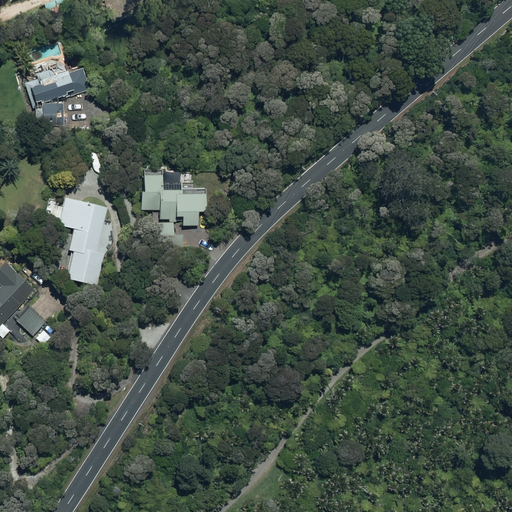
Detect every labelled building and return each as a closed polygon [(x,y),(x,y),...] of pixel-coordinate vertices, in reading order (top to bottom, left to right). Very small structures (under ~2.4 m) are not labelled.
[(112,0),(109,1),(117,24),(139,15),(140,20),(162,12),(157,0),(112,0)] [(49,12),(54,29),(72,24),(67,8),(49,12)] [(41,107),(47,105),(90,91),(83,70),(67,75),(67,73),(65,73),(63,66),(36,75),(37,80),(24,85),(32,110),(41,107)] [(41,107),(41,111),(34,111),(34,128),(64,128),(63,105),(47,105),(41,107)] [(10,126),(0,125),(0,145),(8,147),(10,126)] [(159,182),(159,168),(139,168),(139,189),(136,189),(136,209),(152,208),(152,233),(159,233),(159,246),(180,246),(180,233),(172,234),(172,221),(179,221),(179,224),(195,224),(195,209),(202,209),(202,187),(179,187),(179,182),(159,182)] [(63,278),(96,286),(104,253),(95,251),(106,207),(59,196),(53,224),(70,228),(65,249),(70,250),(63,278)] [(0,338),(8,331),(0,322),(33,289),(2,258),(0,259),(0,338)] [(13,319),(31,335),(44,320),(27,304),(13,319)]
